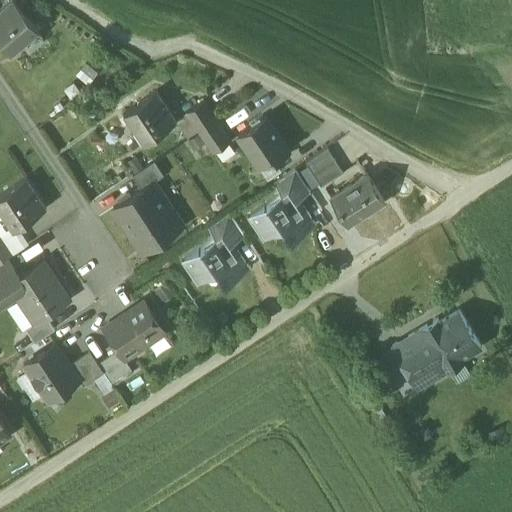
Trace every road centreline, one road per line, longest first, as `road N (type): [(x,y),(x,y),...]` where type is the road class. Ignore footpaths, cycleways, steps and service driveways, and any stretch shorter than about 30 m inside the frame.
road 1 (unclassified): [(463,199),(0,501)]
road 2 (unclassified): [(463,199),(222,55),(187,46),(147,50),(74,0)]
road 3 (residential): [(113,246),(0,79)]
